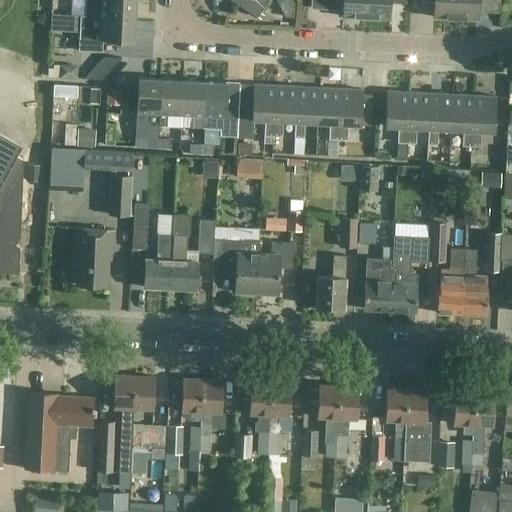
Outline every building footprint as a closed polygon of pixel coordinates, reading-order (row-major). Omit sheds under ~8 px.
[(51,0),(51,10),(67,10),(67,0),(51,0)] [(86,17),(134,19),(135,0),(87,0),(87,16),(86,17)] [(234,0),(233,2),(257,18),(268,0),(234,0)] [(366,18),(366,0),(342,0),(341,17),(366,18)] [(366,0),(366,18),(390,19),(391,0),(366,0)] [(456,0),(433,0),(433,17),(456,18),(456,0)] [(456,0),(456,18),(479,19),(479,0),(456,0)] [(80,15),(79,29),(78,51),(102,52),(103,40),(133,42),(134,19),(86,17),(87,16),(80,15)] [(158,113),(159,113),(161,80),(138,78),(136,112),(146,113),(146,125),(158,125),(158,113)] [(183,81),(161,80),(159,113),(181,115),(183,81)] [(181,115),(203,116),(205,82),(183,81),(181,115)] [(227,83),(205,82),(203,116),(202,128),(220,129),(220,136),(236,137),(237,137),(240,85),(227,85),(227,83)] [(73,85),(54,84),(53,104),(72,105),(73,85)] [(253,86),(240,85),(237,137),(251,137),(252,119),(264,120),(263,143),(272,143),(273,136),(275,85),(253,84),(253,86)] [(297,86),(275,85),(273,136),(282,137),(283,121),(295,122),(297,86)] [(319,87),(297,86),(295,122),(294,137),(304,138),(304,122),(317,123),(319,87)] [(328,139),(338,140),(340,89),(319,87),(317,123),(329,123),(328,139)] [(363,90),(340,89),(338,140),(347,140),(348,124),(370,125),(372,95),(362,95),(363,90)] [(406,143),(408,92),(386,91),(384,126),(397,126),(397,142),(406,143)] [(428,128),(430,93),(408,92),(406,143),(415,143),(416,127),(428,128)] [(450,129),(452,94),(430,93),(428,128),(426,159),(436,160),(438,128),(450,129)] [(452,94),(450,129),(462,130),(462,146),(471,146),(474,95),(452,94)] [(474,95),(471,146),(480,147),(481,131),(495,131),(496,96),(474,95)] [(59,123),(58,144),(69,144),(69,123),(59,123)] [(0,273),(18,274),(19,247),(15,245),(18,239),(20,240),(22,160),(0,200),(0,183),(21,145),(0,133),(0,273)] [(145,147),(157,148),(158,138),(146,137),(145,147)] [(170,138),(158,138),(157,148),(169,148),(170,138)] [(189,153),(201,153),(202,144),(189,143),(189,153)] [(415,144),(406,143),(406,157),(415,158),(415,144)] [(214,144),(202,144),(201,153),(213,154),(214,144)] [(469,168),(470,147),(461,146),(461,161),(456,161),(456,167),(469,168)] [(485,148),(470,147),(470,168),(484,168),(485,148)] [(84,149),(83,167),(131,170),(132,152),(84,149)] [(263,158),(237,157),(236,176),(262,177),(263,158)] [(361,166),(360,190),(378,191),(379,167),(361,166)] [(77,212),(96,213),(97,170),(63,169),(61,224),(77,225),(77,212)] [(108,214),(132,216),(132,202),(129,202),(131,176),(111,174),(108,214)] [(301,232),(302,199),(291,199),(290,210),(288,210),(287,231),(301,232)] [(133,216),(133,224),(131,248),(145,249),(148,203),(132,202),(132,216),(133,216)] [(340,216),(339,245),(356,246),(357,216),(340,216)] [(214,228),(214,220),(200,219),(198,253),(213,254),(215,228),(214,228)] [(430,220),(429,236),(428,260),(444,261),(446,221),(430,220)] [(366,258),(365,271),(363,309),(389,310),(393,235),(393,224),(381,223),(380,248),(385,248),(384,259),(366,258)] [(76,284),(107,285),(108,260),(113,261),(115,230),(75,228),(74,259),(77,259),(76,284)] [(212,264),(235,265),(234,292),(256,293),(258,253),(260,230),(215,228),(213,254),(212,264)] [(485,270),(499,271),(500,234),(487,233),(485,270)] [(158,234),(158,247),(157,259),(145,258),(143,288),(170,289),(173,234),(158,234)] [(186,235),(173,234),(170,289),(196,290),(197,261),(185,260),(186,235)] [(500,260),(511,261),(511,234),(501,234),(500,260)] [(429,236),(393,235),(389,310),(416,311),(417,273),(410,273),(410,262),(428,262),(428,260),(429,236)] [(270,254),(258,253),(256,293),(278,294),(279,268),(291,268),(293,243),(271,241),(270,254)] [(452,286),(444,286),(437,285),(436,312),(461,313),(464,248),(450,247),(449,267),(452,271),(452,286)] [(464,248),(461,313),(486,315),(487,287),(486,287),(487,276),(475,276),(477,248),(464,248)] [(315,306),(343,307),(345,276),(344,276),(344,263),(333,262),(332,276),(316,276),(315,306)] [(132,447),(133,424),(133,416),(135,376),(115,375),(113,407),(122,408),(119,484),(130,485),(132,447)] [(135,376),(133,416),(143,417),(143,409),(153,409),(155,377),(135,376)] [(201,420),(203,380),(183,379),(181,411),(192,411),(191,419),(200,420),(201,420)] [(200,428),(199,450),(209,451),(211,412),(221,412),(223,381),(203,380),(201,420),(200,420),(200,428)] [(267,431),(268,423),(270,383),(250,382),(248,414),(257,414),(257,421),(260,422),(259,432),(255,431),(254,453),(257,453),(256,468),(266,469),(267,431)] [(270,383),(268,423),(277,423),(278,415),(288,416),(290,384),(270,383)] [(335,457),(338,386),(318,385),(317,417),(326,417),(324,443),(326,443),(325,456),(335,457)] [(338,386),(335,457),(344,457),(345,435),(347,435),(348,418),(357,419),(358,387),(338,386)] [(403,460),(406,389),(386,388),(384,420),(395,421),(393,459),(403,460)] [(406,389),(403,460),(428,461),(430,421),(424,421),(426,390),(406,389)] [(472,433),(474,393),(454,392),(452,424),(463,424),(463,432),(472,433)] [(30,469),(54,470),(69,471),(71,425),(93,426),(94,398),(58,396),(58,394),(33,393),(30,469)] [(472,441),(471,463),(480,464),(482,425),(493,425),(494,393),(474,393),(472,433),(472,441)] [(99,422),(97,471),(112,472),(114,422),(99,422)] [(166,426),(133,424),(132,447),(154,448),(153,457),(164,457),(166,426)] [(167,426),(167,454),(182,454),(183,426),(167,426)] [(200,428),(191,427),(190,450),(199,450),(200,428)] [(274,511),(279,432),(277,432),(267,431),(266,469),(269,469),(266,511),(274,511)] [(302,454),(303,433),(288,432),(287,453),(301,454),(302,454)] [(253,434),(235,433),(234,457),(252,457),(253,434)] [(318,433),(303,433),(302,454),(301,454),(301,456),(317,456),(318,433)] [(369,457),(370,436),(355,436),(354,456),(369,457)] [(384,436),(370,436),(369,457),(370,457),(370,460),(383,461),(384,436)] [(472,441),(462,440),(461,463),(471,463),(472,441)] [(454,442),(438,441),(437,467),(453,467),(454,442)] [(511,458),(502,457),(498,491),(511,492),(511,484),(506,484),(507,470),(511,470),(511,458)] [(98,508),(127,509),(127,495),(119,494),(120,488),(99,487),(98,508)] [(511,492),(498,491),(497,498),(511,499),(511,492)] [(494,511),(496,499),(480,498),(480,501),(470,500),(468,511),(494,511)]
